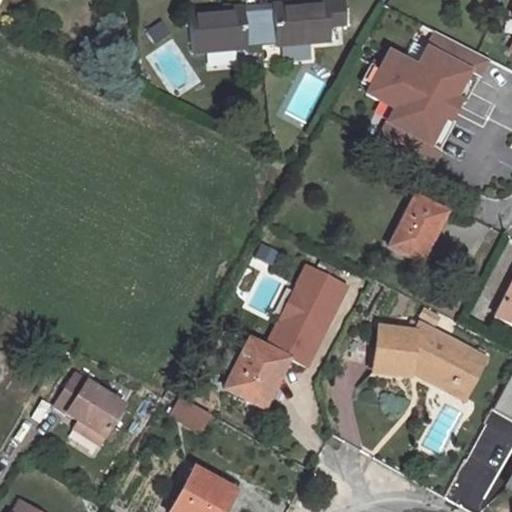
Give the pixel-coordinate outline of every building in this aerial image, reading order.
[(345,27),(343,2),(343,0),(327,1),(329,29),(345,27)] [(327,1),(271,5),(272,11),(257,12),(260,46),(274,45),(274,47),(330,43),(329,29),(327,1)] [(191,54),(246,50),(246,47),(260,46),(257,12),(243,13),(242,8),(187,12),(191,54)] [(490,62),(438,35),(418,72),(390,57),(369,97),(398,112),(381,145),(432,172),(440,155),(431,151),(471,74),(481,79),(490,62)] [(414,198),(388,249),(419,265),(444,214),(414,198)] [(253,259),(267,266),(271,258),(257,251),(253,259)] [(511,284),(493,319),(511,329),(511,284)] [(419,320),(434,327),(439,319),(424,311),(419,320)] [(411,367),(420,370),(417,376),(453,396),(473,356),(416,326),(412,334),(377,329),(371,372),(410,377),(411,367)] [(248,342),(225,390),(263,410),(287,361),(248,342)] [(463,401),(483,361),(473,356),(453,396),(463,401)] [(511,359),(490,413),(511,422),(511,359)] [(77,422),(85,427),(80,434),(99,445),(123,408),(74,376),(54,407),(77,422)] [(208,415),(181,400),(172,416),(199,431),(208,415)] [(73,429),(80,434),(85,427),(77,422),(73,429)] [(489,456),(503,459),(508,431),(485,426),(464,463),(486,467),(489,456)] [(169,511),(222,511),(233,493),(193,470),(169,511)]
